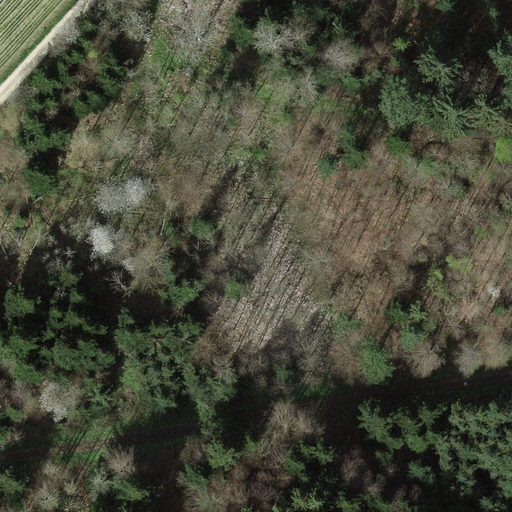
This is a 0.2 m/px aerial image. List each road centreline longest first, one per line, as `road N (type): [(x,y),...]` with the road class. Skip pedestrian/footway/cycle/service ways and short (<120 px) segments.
road 1 (track): [(511,374),(0,457)]
road 2 (track): [(89,0),(0,100)]
